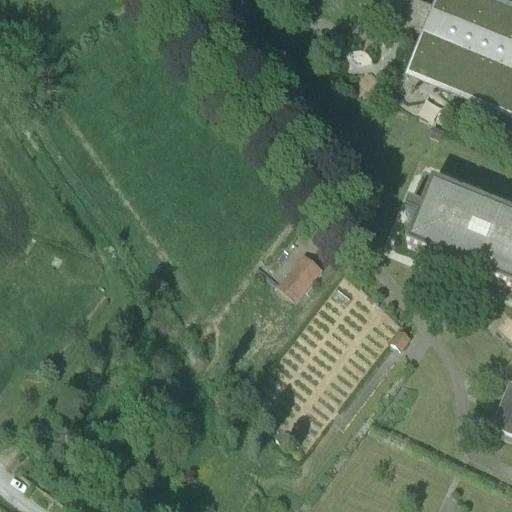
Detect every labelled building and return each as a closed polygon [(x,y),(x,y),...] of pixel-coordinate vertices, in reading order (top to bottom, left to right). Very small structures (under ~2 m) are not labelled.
[(511,12),(480,0),(438,0),(434,12),(414,4),(402,32),(422,40),(407,76),(511,118),(511,12)] [(288,38),(312,67),(323,58),(299,29),(288,38)] [(438,145),(442,136),(433,132),(429,141),(438,145)] [(511,511),(511,218),(432,186),(421,213),(409,208),(405,218),(417,223),(406,250),(511,293),(511,389),(508,387),(490,431),(511,440),(511,511)] [(321,276),(307,265),(302,261),(277,292),(282,296),(295,307),(321,276)] [(399,354),(408,343),(398,335),(389,347),(399,354)] [(165,449),(155,451),(153,460),(158,466),(167,465),(170,457),(165,449)]
